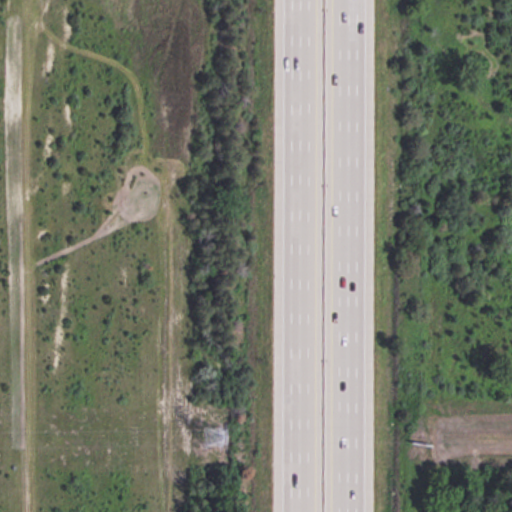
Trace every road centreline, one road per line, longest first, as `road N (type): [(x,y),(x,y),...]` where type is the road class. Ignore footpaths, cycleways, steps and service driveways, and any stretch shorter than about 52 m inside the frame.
road 1 (motorway): [(349,511),(351,0)]
road 2 (motorway): [(295,0),(294,511)]
